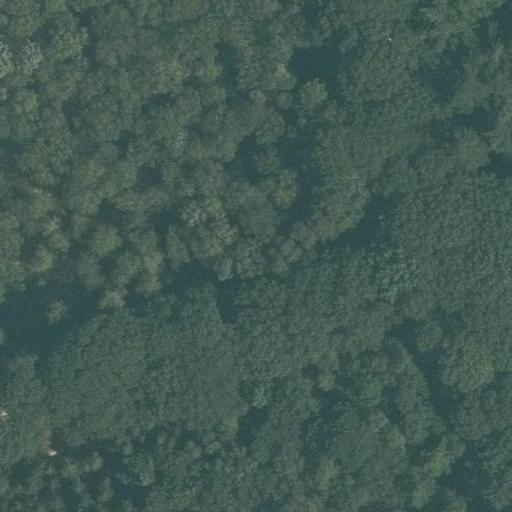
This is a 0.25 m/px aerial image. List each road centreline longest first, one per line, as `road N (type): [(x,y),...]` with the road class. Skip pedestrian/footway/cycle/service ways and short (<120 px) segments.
road 1 (track): [(0,402),(466,245)]
road 2 (track): [(405,0),(466,245)]
